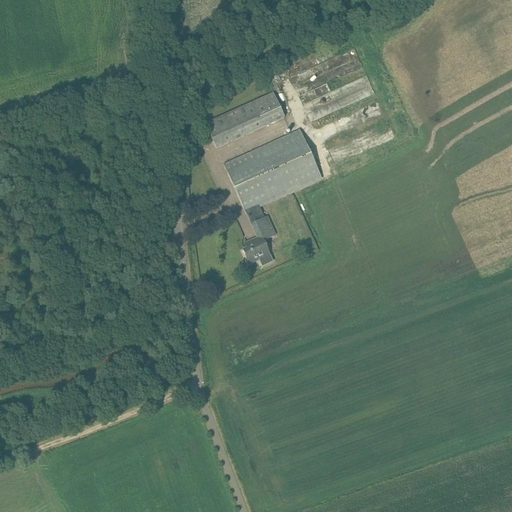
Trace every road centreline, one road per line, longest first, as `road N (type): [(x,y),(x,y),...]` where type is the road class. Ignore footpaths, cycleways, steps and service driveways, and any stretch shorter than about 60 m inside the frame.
road 1 (unclassified): [(239,511),(198,385),(151,0)]
road 2 (track): [(198,385),(0,462)]
road 3 (track): [(288,0),(158,82)]
